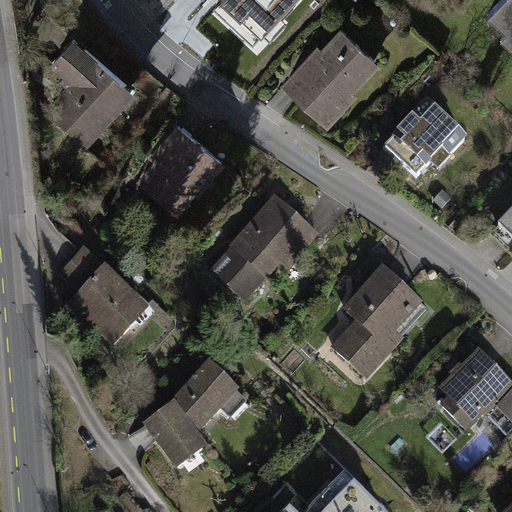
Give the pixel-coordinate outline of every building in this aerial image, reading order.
[(206,0),(183,24),(222,62),(281,0),(206,0)] [(511,0),(479,0),(477,2),(511,33),(511,0)] [(315,54),(281,90),(327,134),(357,102),(354,99),(378,73),(339,37),(319,58),(315,54)] [(95,52),(52,107),(99,143),(142,89),(95,52)] [(424,107),(376,160),(412,194),(428,175),(441,184),(468,148),(424,107)] [(183,125),(140,179),(187,216),(229,161),(183,125)] [(511,195),(490,216),(511,239),(511,195)] [(286,198),(218,271),(251,301),(319,228),(286,198)] [(102,247),(64,283),(123,343),(160,306),(102,247)] [(377,270),(326,344),(372,375),(423,302),(377,270)] [(511,367),(480,343),(437,397),(484,434),(511,397),(511,367)] [(215,362),(137,425),(169,465),(247,401),(215,362)] [(299,496),(283,511),(386,511),(344,470),(309,505),(299,496)] [(511,511),(511,495),(499,507),(504,511),(511,511)]
